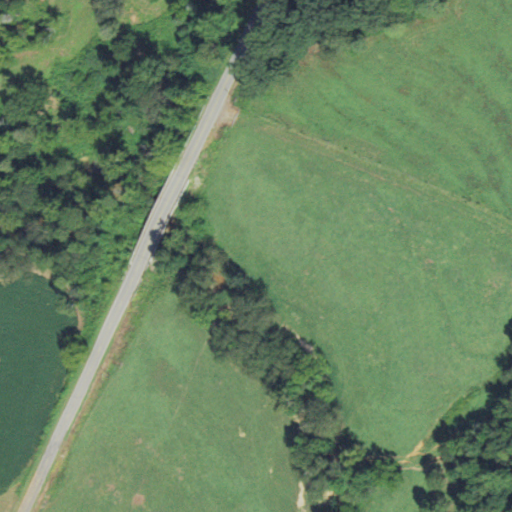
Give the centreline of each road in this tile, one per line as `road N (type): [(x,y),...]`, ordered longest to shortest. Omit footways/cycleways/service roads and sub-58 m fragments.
road 1 (residential): [(25,511),(144,256)]
road 2 (residential): [(182,175),(263,0)]
